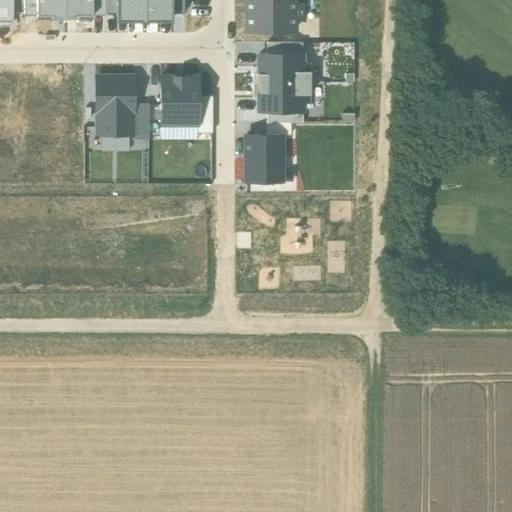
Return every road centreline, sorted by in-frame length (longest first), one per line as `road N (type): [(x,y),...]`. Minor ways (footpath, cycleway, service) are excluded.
road 1 (track): [(0,328),(375,328),(377,511)]
road 2 (track): [(511,328),(375,328),(394,0)]
road 3 (residential): [(221,52),(226,328)]
road 4 (residential): [(0,51),(221,52)]
